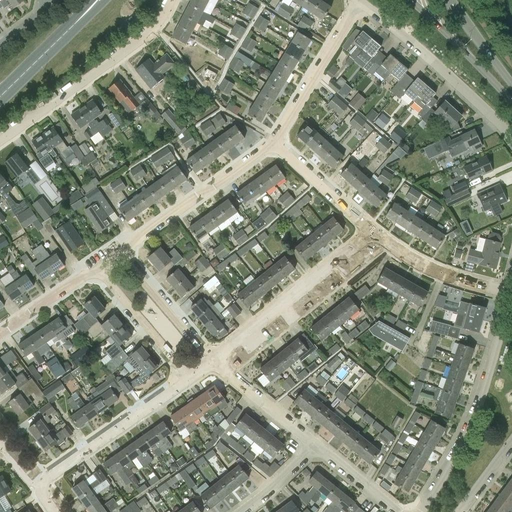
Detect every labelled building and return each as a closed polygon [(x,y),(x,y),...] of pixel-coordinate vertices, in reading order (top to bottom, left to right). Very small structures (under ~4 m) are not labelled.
[(23,0),(3,0),(2,1),(3,1),(0,2),(0,8),(3,7),(4,9),(10,4),(13,8),(24,0),(23,0)] [(208,2),(203,0),(191,0),(189,5),(202,13),(208,2)] [(306,0),(302,7),(312,14),(321,1),(319,0),(306,0)] [(312,14),(308,19),(313,22),(316,17),(322,21),(328,25),(334,15),(328,12),(331,8),(321,1),(312,14)] [(258,9),(249,3),(245,8),(255,14),(258,9)] [(288,6),(284,3),(283,4),(277,13),(282,16),(288,6)] [(202,13),(189,5),(183,16),(197,23),(202,26),(206,21),(211,23),(213,19),(208,16),(202,13)] [(287,19),(293,10),(288,6),(282,16),(287,19)] [(242,13),(252,19),(255,14),(245,8),(242,13)] [(197,23),(183,16),(177,27),(191,34),(197,23)] [(269,23),(260,16),(257,21),(266,27),(269,23)] [(308,19),(304,16),(297,26),(302,29),(308,19)] [(314,23),(313,22),(308,19),(302,29),(307,32),(314,23)] [(254,26),(263,32),(266,27),(257,21),(254,26)] [(246,30),(236,24),(233,29),(243,35),(246,30)] [(191,34),(177,27),(172,38),(185,45),(189,38),(196,42),(199,38),(191,34)] [(240,40),(243,35),(233,29),(230,34),(240,40)] [(357,56),(372,39),(363,31),(354,42),(358,46),(349,56),(345,63),(349,66),(357,56)] [(291,43),(305,51),(311,41),(298,32),(291,43)] [(257,43),(247,37),(244,42),(254,48),(257,43)] [(372,39),(357,56),(361,59),(366,53),(372,57),(381,47),(372,39)] [(238,52),(248,58),(254,48),(244,42),(238,52)] [(305,51),(291,43),(285,53),(298,61),(305,51)] [(234,50),(224,44),(221,49),(230,55),(234,50)] [(214,61),(211,66),(222,72),(225,66),(227,60),(227,61),(230,55),(221,49),(214,61)] [(248,58),(238,52),(231,63),(241,69),(248,58)] [(298,61),(285,53),(279,63),(292,72),(298,61)] [(390,73),(399,62),(390,54),(381,65),(380,67),(375,63),(367,72),(372,76),(375,72),(384,80),(390,73)] [(166,55),(153,65),(149,59),(135,70),(151,89),(164,78),(161,74),(173,64),(166,55)] [(370,59),(363,68),(367,72),(375,63),(370,59)] [(399,62),(390,73),(384,80),(389,84),(395,77),(399,81),(408,70),(399,62)] [(229,67),(239,73),(241,69),(231,63),(229,67)] [(292,72),(279,63),(273,74),(286,82),(292,72)] [(332,79),(339,70),(333,65),(326,74),(332,79)] [(217,75),(207,69),(204,75),(214,81),(217,75)] [(286,82),(273,74),(266,84),(280,92),(286,82)] [(413,101),(418,96),(427,86),(418,78),(409,88),(407,90),(403,86),(395,95),(399,99),(404,94),(413,101)] [(234,85),(224,79),(221,84),(231,90),(234,85)] [(130,94),(120,80),(109,89),(128,114),(139,105),(130,94)] [(332,80),(328,85),(337,94),(341,88),(332,80)] [(398,82),(390,91),(395,95),(403,86),(398,82)] [(218,89),(228,95),(231,90),(221,84),(218,89)] [(280,92),(266,84),(260,94),(273,102),(280,92)] [(341,88),(337,94),(343,99),(352,90),(345,84),(341,88)] [(427,86),(418,96),(413,101),(422,109),(417,115),(422,119),(430,110),(429,110),(425,106),(436,94),(427,86)] [(273,102),(260,94),(254,105),(267,113),(273,102)] [(357,110),(365,100),(358,94),(349,104),(357,110)] [(331,108),(335,112),(343,103),(335,96),(327,105),(331,108)] [(147,99),(141,104),(151,116),(155,121),(161,116),(147,99)] [(82,108),(99,132),(110,124),(106,118),(98,123),(96,120),(95,121),(93,119),(102,113),(93,100),(82,108)] [(430,110),(422,119),(420,121),(427,127),(434,119),(442,127),(447,132),(448,134),(460,129),(457,122),(461,117),(445,102),(435,113),(430,109),(429,110),(430,110)] [(335,112),(340,116),(347,107),(343,103),(335,112)] [(267,113),(254,105),(247,115),(261,123),(267,113)] [(237,115),(240,109),(235,106),(231,112),(237,115)] [(99,132),(82,108),(71,116),(80,129),(88,123),(90,125),(89,126),(91,129),(84,134),(88,140),(99,132)] [(161,115),(177,134),(184,128),(180,123),(185,120),(181,115),(177,119),(168,109),(161,115)] [(108,116),(117,127),(123,123),(115,111),(108,116)] [(372,122),(376,118),(374,117),(376,115),(371,111),(365,117),(372,122)] [(221,127),(226,124),(220,114),(215,117),(221,127)] [(382,130),(390,121),(382,114),(374,123),(382,130)] [(357,115),(349,124),(354,128),(361,119),(357,115)] [(358,132),(366,123),(361,119),(354,128),(358,132)] [(216,130),(209,121),(204,124),(211,134),(216,130)] [(200,127),(206,137),(211,134),(204,124),(200,127)] [(305,144),(316,132),(307,124),(296,136),(305,144)] [(225,133),(234,146),(244,139),(235,126),(225,133)] [(398,145),(407,135),(397,127),(389,137),(398,145)] [(54,128),(43,136),(52,149),(56,146),(61,153),(63,152),(67,158),(74,153),(79,161),(84,158),(84,157),(76,144),(70,148),(70,149),(69,150),(68,148),(67,148),(63,141),(54,128)] [(196,143),(187,130),(182,134),(191,147),(196,143)] [(444,153),(458,146),(461,153),(467,150),(466,148),(471,146),(474,151),(482,148),(474,130),(454,140),(455,141),(451,142),(448,137),(439,141),(444,153)] [(316,132),(305,144),(314,152),(325,140),(316,132)] [(215,140),(224,153),(234,146),(225,133),(215,140)] [(178,137),(186,150),(191,147),(182,134),(178,137)] [(52,149),(43,136),(32,143),(43,158),(39,160),(45,169),(54,162),(49,156),(51,154),(53,157),(57,155),(52,149)] [(382,138),(375,146),(379,150),(387,142),(382,138)] [(206,147),(215,160),(224,153),(215,140),(206,147)] [(325,140),(314,152),(323,160),(334,149),(325,140)] [(384,154),(392,145),(387,142),(379,150),(384,154)] [(85,157),(84,157),(84,158),(89,164),(97,159),(92,152),(91,153),(85,143),(79,147),(85,157)] [(174,157),(168,147),(155,156),(162,165),(174,157)] [(196,154),(205,166),(215,160),(206,147),(196,154)] [(334,149),(323,160),(332,169),(343,157),(334,149)] [(16,178),(24,172),(34,185),(41,181),(18,152),(5,163),(16,178)] [(205,166),(196,154),(186,161),(195,174),(205,166)] [(150,158),(157,168),(162,165),(155,156),(150,158)] [(492,171),(486,156),(476,161),(476,162),(463,168),(468,180),(482,174),(482,175),(492,171)] [(122,162),(117,166),(116,169),(119,172),(125,168),(122,162)] [(349,184),(360,172),(351,163),(340,175),(349,184)] [(146,175),(140,165),(135,169),(141,178),(146,175)] [(266,172),(275,185),(285,178),(276,165),(266,172)] [(168,174),(177,186),(187,179),(178,166),(168,174)] [(130,172),(136,181),(141,178),(135,169),(130,172)] [(383,170),(377,180),(382,183),(388,173),(383,170)] [(158,181),(167,193),(177,186),(168,174),(167,174),(166,172),(162,175),(163,177),(158,181)] [(275,185),(266,172),(256,179),(265,192),(275,185)] [(360,172),(349,184),(358,192),(369,180),(360,172)] [(387,186),(393,176),(388,173),(382,183),(387,186)] [(0,193),(6,200),(10,197),(7,194),(13,189),(7,183),(0,174),(0,193)] [(126,188),(120,178),(114,182),(121,191),(126,188)] [(265,192),(256,179),(246,186),(255,199),(265,192)] [(369,180),(358,192),(367,200),(378,188),(369,180)] [(148,188),(157,200),(167,193),(158,181),(148,188)] [(465,181),(452,187),(455,195),(467,190),(469,189),(465,181)] [(110,185),(116,195),(121,191),(114,182),(110,185)] [(490,209),(493,217),(502,213),(498,206),(506,202),(499,185),(476,194),(484,212),(490,209)] [(255,199),(246,186),(236,193),(245,206),(255,199)] [(89,204),(88,209),(85,211),(100,232),(113,223),(108,217),(114,213),(96,187),(84,195),(85,197),(86,196),(88,199),(86,201),(89,204)] [(138,195),(147,207),(157,200),(148,188),(138,195)] [(378,188),(367,200),(376,208),(387,196),(378,188)] [(411,188),(405,198),(410,201),(416,191),(411,188)] [(283,196),(290,204),(302,193),(298,189),(291,195),(287,192),(283,196)] [(447,207),(471,197),(467,190),(455,195),(444,201),(447,207)] [(415,204),(421,194),(416,191),(410,201),(415,204)] [(71,203),(78,199),(75,195),(69,199),(71,203)] [(129,202),(138,214),(147,207),(138,195),(129,202)] [(307,195),(299,202),(303,206),(311,199),(307,195)] [(290,204),(283,196),(278,200),(286,208),(290,204)] [(81,199),(71,205),(74,210),(84,203),(81,199)] [(218,207),(227,219),(237,212),(228,199),(218,207)] [(16,217),(24,210),(29,207),(24,201),(19,205),(16,204),(11,209),(16,217)] [(432,201),(425,211),(430,214),(437,204),(432,201)] [(138,214),(129,202),(118,209),(128,222),(138,214)] [(300,215),(303,213),(299,209),(303,206),(299,202),(291,209),(298,216),(300,215)] [(396,223),(404,210),(394,203),(385,216),(396,223)] [(437,204),(430,214),(431,214),(435,217),(442,207),(437,204)] [(39,211),(46,220),(55,214),(49,205),(39,211)] [(227,219),(218,207),(209,214),(218,226),(227,219)] [(24,229),(38,219),(30,208),(16,217),(24,229)] [(276,216),(269,208),(265,212),(272,220),(276,216)] [(293,216),(295,218),(298,216),(291,209),(283,216),(287,220),(293,216)] [(404,210),(396,223),(406,230),(414,216),(404,210)] [(260,216),(267,224),(272,220),(265,212),(260,216)] [(218,226),(209,214),(199,220),(208,233),(218,226)] [(272,226),(269,228),(273,232),(287,220),(283,216),(272,226)] [(414,216),(406,230),(416,236),(424,223),(414,216)] [(323,225),(333,238),(343,230),(333,217),(323,225)] [(50,236),(55,233),(50,224),(53,222),(50,218),(42,224),(50,236)] [(208,233),(199,220),(189,228),(198,240),(208,233)] [(69,222),(65,224),(64,223),(58,226),(59,228),(56,230),(71,252),(84,243),(69,222)] [(424,223),(416,236),(426,243),(434,229),(429,226),(425,223),(424,223)] [(434,229),(426,243),(436,249),(445,236),(440,233),(444,228),(438,224),(435,229),(434,229)] [(314,233),(324,245),(333,238),(323,225),(314,233)] [(462,229),(465,236),(472,233),(469,226),(462,229)] [(448,234),(451,240),(461,234),(458,229),(448,234)] [(248,238),(242,230),(237,233),(244,242),(248,238)] [(268,237),(264,232),(256,238),(260,243),(268,237)] [(232,237),(239,245),(244,242),(237,233),(232,237)] [(304,241),(314,253),(324,245),(314,233),(304,241)] [(497,256),(500,244),(501,239),(499,234),(492,233),(488,235),(487,241),(479,238),(476,252),(470,250),(467,261),(479,264),(479,265),(495,269),(498,257),(497,256)] [(252,249),(256,254),(259,252),(260,252),(261,251),(262,250),(258,244),(255,239),(244,246),(248,251),(250,250),(252,249)] [(314,253),(304,241),(295,249),(305,261),(314,253)] [(229,253),(222,244),(218,247),(224,256),(229,253)] [(54,273),(65,266),(57,254),(51,258),(47,251),(46,252),(41,245),(37,248),(54,273)] [(236,252),(240,257),(249,251),(248,251),(244,246),(236,252)] [(219,259),(223,257),(224,256),(218,247),(213,251),(219,259)] [(54,273),(37,248),(33,251),(31,252),(37,260),(32,264),(28,257),(23,261),(34,277),(38,274),(43,281),(54,273)] [(166,255),(160,248),(148,259),(158,271),(170,261),(174,265),(182,258),(174,248),(166,255)] [(453,257),(460,259),(462,251),(455,249),(453,257)] [(196,255),(193,251),(184,258),(188,262),(196,255)] [(230,264),(238,258),(235,253),(226,259),(230,264)] [(203,256),(194,264),(198,268),(207,260),(203,256)] [(275,264),(285,277),(295,269),(285,257),(275,264)] [(213,268),(219,264),(215,259),(210,263),(213,268)] [(211,265),(207,260),(198,268),(202,273),(211,265)] [(220,271),(228,266),(225,261),(217,267),(220,271)] [(23,294),(34,286),(27,275),(21,278),(16,271),(16,272),(10,264),(5,267),(6,269),(6,268),(23,294)] [(265,272),(275,284),(285,277),(275,264),(265,272)] [(6,268),(6,269),(0,272),(3,278),(0,279),(0,291),(1,293),(5,290),(12,301),(23,294),(6,268)] [(388,289),(396,275),(385,268),(377,282),(388,289)] [(173,289),(186,278),(178,269),(165,279),(173,289)] [(256,280),(266,292),(275,284),(265,272),(256,280)] [(396,275),(388,289),(398,295),(406,281),(396,275)] [(207,291),(214,285),(215,285),(219,282),(215,277),(211,280),(203,286),(207,291)] [(186,278),(173,289),(181,298),(194,288),(186,278)] [(247,287),(257,300),(266,292),(256,280),(247,287)] [(406,281),(398,295),(409,301),(417,287),(406,281)] [(365,285),(354,294),(359,300),(370,291),(365,285)] [(257,300),(247,287),(237,295),(247,308),(257,300)] [(417,287),(409,301),(420,307),(428,293),(417,287)] [(228,303),(233,299),(228,293),(223,297),(228,303)] [(442,307),(445,297),(438,295),(434,305),(442,307)] [(90,312),(83,318),(74,326),(82,335),(87,331),(98,322),(99,321),(95,317),(105,309),(95,297),(85,306),(90,312)] [(339,305),(349,318),(359,310),(349,297),(339,305)] [(190,308),(198,317),(208,309),(213,305),(209,300),(204,304),(200,299),(190,308)] [(460,302),(458,308),(457,313),(482,320),(485,308),(470,304),(470,305),(460,302)] [(241,313),(233,304),(226,309),(234,319),(241,313)] [(381,311),(384,309),(380,304),(369,313),(373,318),(381,311)] [(198,317),(205,326),(220,314),(213,305),(208,309),(198,317)] [(330,313),(340,326),(349,318),(339,305),(330,313)] [(320,320),(330,333),(340,326),(330,313),(320,320)] [(463,330),(464,328),(478,332),(482,320),(457,313),(453,327),(463,330)] [(221,338),(228,332),(219,322),(224,318),(220,314),(205,326),(213,335),(217,332),(221,338)] [(101,325),(98,322),(87,331),(94,338),(102,332),(103,333),(106,331),(110,336),(123,325),(114,315),(101,325)] [(387,315),(385,319),(394,324),(396,320),(387,315)] [(49,325),(56,336),(62,345),(67,342),(65,338),(75,332),(71,325),(66,329),(59,318),(49,325)] [(330,333),(320,320),(310,328),(321,341),(330,333)] [(365,321),(357,327),(361,332),(369,326),(365,321)] [(372,335),(402,352),(409,339),(379,321),(368,330),(372,335)] [(398,321),(395,325),(404,331),(407,326),(398,321)] [(450,326),(432,321),(429,332),(447,337),(450,326)] [(39,332),(46,343),(51,340),(57,348),(62,345),(56,336),(49,325),(39,332)] [(123,325),(110,336),(116,343),(105,352),(108,356),(102,362),(105,365),(122,350),(119,346),(132,336),(123,325)] [(356,328),(348,335),(351,340),(359,333),(356,328)] [(29,339),(40,354),(49,348),(46,343),(39,332),(29,339)] [(348,335),(345,332),(340,335),(347,343),(351,340),(348,335)] [(434,335),(430,344),(430,346),(435,348),(439,337),(434,335)] [(288,346),(299,359),(300,361),(316,349),(306,336),(300,341),(298,338),(288,346)] [(40,354),(29,339),(19,345),(26,357),(31,353),(34,357),(39,365),(44,362),(39,354),(40,354)] [(337,344),(329,350),(332,355),(340,349),(337,344)] [(455,355),(470,361),(474,349),(459,344),(455,355)] [(86,345),(78,352),(84,360),(93,354),(86,345)] [(299,359),(288,346),(279,354),(289,367),(299,359)] [(426,357),(432,359),(435,348),(430,346),(426,357)] [(134,370),(150,357),(141,347),(129,358),(122,350),(105,365),(111,374),(125,362),(125,361),(126,360),(134,370)] [(8,373),(4,368),(17,359),(12,350),(0,358),(0,379),(11,371),(11,370),(8,373)] [(289,367),(279,354),(269,362),(280,374),(289,367)] [(451,367),(466,372),(470,361),(455,355),(451,367)] [(332,372),(342,362),(336,356),(327,366),(332,372)] [(151,377),(149,375),(158,367),(150,357),(134,370),(140,376),(133,381),(137,386),(151,377)] [(428,370),(431,360),(425,359),(422,368),(428,370)] [(384,368),(390,373),(397,364),(391,360),(384,368)] [(280,374),(269,362),(260,369),(270,382),(280,374)] [(63,367),(66,372),(71,368),(68,364),(63,367)] [(42,378),(32,365),(27,368),(37,381),(42,378)] [(447,378),(462,384),(466,372),(451,367),(447,378)] [(58,378),(66,373),(62,368),(54,373),(58,378)] [(305,370),(297,376),(301,381),(308,375),(305,370)] [(421,370),(418,379),(424,381),(427,372),(421,370)] [(16,377),(11,371),(0,379),(0,390),(3,395),(15,385),(18,389),(29,382),(22,373),(16,377)] [(65,384),(73,378),(70,373),(61,379),(65,384)] [(96,388),(108,407),(118,400),(115,395),(122,389),(123,389),(118,383),(115,379),(111,374),(105,378),(107,381),(96,388)] [(315,380),(323,386),(327,382),(319,375),(315,380)] [(296,385),(289,377),(285,380),(291,389),(296,385)] [(122,379),(122,380),(118,383),(123,389),(122,389),(127,395),(132,390),(133,389),(127,381),(124,378),(122,379)] [(443,390),(458,395),(462,384),(447,378),(443,390)] [(22,394),(9,403),(18,415),(30,407),(30,406),(33,404),(28,397),(34,393),(38,399),(41,397),(42,399),(45,397),(40,391),(32,379),(29,382),(18,389),(22,394)] [(54,395),(65,388),(60,380),(42,393),(51,404),(57,400),(54,395)] [(286,392),(287,392),(291,389),(285,380),(280,384),(286,392)] [(423,383),(417,381),(414,392),(419,394),(423,383)] [(332,394),(336,389),(328,383),(325,388),(332,394)] [(206,392),(216,407),(225,400),(215,386),(206,392)] [(91,403),(99,414),(108,407),(96,388),(95,389),(94,387),(89,391),(96,400),(91,403)] [(438,402),(439,401),(454,406),(458,395),(443,390),(438,388),(433,400),(438,402)] [(304,410),(314,398),(304,390),(294,402),(304,410)] [(334,395),(342,402),(346,397),(338,391),(334,395)] [(197,398),(211,418),(219,412),(216,407),(206,392),(198,398),(197,398)] [(410,403),(416,405),(419,394),(414,392),(410,403)] [(355,405),(358,400),(350,394),(344,403),(352,409),(355,405)] [(287,395),(280,402),(286,408),(294,401),(287,395)] [(89,421),(75,401),(72,397),(67,400),(73,409),(76,413),(71,417),(79,428),(89,421)] [(99,414),(91,403),(86,407),(79,397),(75,401),(89,421),(99,414)] [(206,421),(211,418),(197,398),(188,404),(199,419),(203,416),(206,421)] [(314,398),(304,410),(313,418),(323,405),(314,398)] [(439,401),(438,402),(434,413),(450,418),(454,406),(439,401)] [(37,441),(49,432),(45,426),(51,421),(48,417),(51,414),(53,416),(57,413),(49,403),(39,410),(44,418),(29,429),(37,441)] [(179,411),(193,430),(197,427),(194,422),(199,419),(188,404),(179,411)] [(323,405),(313,418),(322,425),(333,413),(323,405)] [(353,411),(361,417),(365,412),(357,406),(353,411)] [(237,407),(229,417),(226,421),(229,425),(232,423),(242,411),(237,407)] [(193,430),(179,411),(170,417),(181,432),(185,428),(189,433),(193,430)] [(415,424),(420,415),(415,412),(410,421),(415,424)] [(333,413),(322,425),(332,433),(342,421),(333,413)] [(225,430),(224,432),(229,436),(236,427),(245,434),(255,422),(246,414),(235,426),(232,423),(229,425),(225,430)] [(362,418),(370,425),(374,420),(366,414),(362,418)] [(397,430),(403,419),(397,416),(390,426),(397,430)] [(425,431),(439,439),(445,429),(431,420),(425,431)] [(342,421),(332,433),(341,441),(351,428),(342,421)] [(153,429),(168,450),(173,447),(166,437),(171,433),(163,422),(153,429)] [(255,422),(245,434),(254,442),(265,430),(255,422)] [(372,426),(380,433),(384,428),(376,422),(372,426)] [(409,434),(414,425),(409,422),(404,431),(409,434)] [(216,437),(217,435),(220,437),(224,432),(225,430),(219,425),(210,436),(213,440),(215,443),(218,439),(216,437)] [(49,432),(37,441),(46,452),(57,443),(59,446),(65,441),(63,439),(67,437),(68,438),(73,434),(67,426),(53,437),(49,432)] [(351,428),(341,441),(351,449),(361,436),(351,428)] [(143,436),(151,447),(156,444),(163,454),(168,450),(153,429),(143,436)] [(379,437),(382,440),(381,441),(385,445),(389,440),(392,442),(395,438),(393,436),(385,429),(379,437)] [(265,430),(254,442),(264,450),(274,437),(265,430)] [(419,442),(432,450),(439,439),(425,431),(419,442)] [(224,432),(220,437),(234,448),(237,444),(229,436),(224,432)] [(403,432),(398,442),(403,445),(408,436),(403,432)] [(178,447),(183,443),(177,435),(172,438),(178,447)] [(133,443),(148,464),(153,461),(146,451),(151,447),(143,436),(133,443)] [(361,436),(351,449),(360,456),(370,444),(361,436)] [(274,437),(264,450),(273,458),(284,445),(274,437)] [(207,450),(212,447),(215,443),(213,440),(204,446),(207,450)] [(189,441),(184,445),(194,459),(199,455),(189,441)] [(370,444),(360,456),(370,464),(380,452),(379,451),(381,448),(373,441),(370,444)] [(224,453),(227,449),(219,442),(216,447),(224,453)] [(432,450),(419,442),(415,448),(410,445),(407,450),(412,453),(413,452),(426,460),(432,450)] [(123,450),(131,461),(136,458),(143,468),(148,464),(133,443),(123,450)] [(397,455),(402,446),(397,443),(391,452),(397,455)] [(242,455),(245,450),(237,444),(234,448),(242,455)] [(131,461),(123,450),(113,457),(121,468),(128,478),(133,475),(126,465),(131,461)] [(207,461),(216,455),(212,450),(204,456),(207,461)] [(255,458),(247,451),(243,456),(251,463),(255,458)] [(406,463),(420,471),(426,460),(413,452),(412,453),(406,463)] [(390,466),(396,457),(391,454),(385,463),(390,466)] [(111,475),(116,471),(126,486),(131,482),(128,478),(121,468),(113,457),(103,464),(111,475)] [(180,467),(186,463),(182,457),(176,461),(180,467)] [(197,468),(206,462),(203,457),(194,463),(197,468)] [(256,459),(252,464),(259,469),(263,465),(256,459)] [(173,471),(179,468),(175,463),(170,466),(173,471)] [(420,471),(406,463),(403,469),(398,466),(395,471),(400,474),(400,473),(414,481),(420,471)] [(190,489),(196,485),(188,475),(196,469),(192,464),(179,474),(190,489)] [(390,467),(385,464),(380,472),(385,475),(390,467)] [(229,473),(239,486),(249,478),(239,465),(229,473)] [(310,473),(306,469),(301,473),(306,478),(310,473)] [(76,483),(76,484),(78,486),(73,489),(80,499),(106,480),(99,470),(94,474),(98,479),(87,486),(84,481),(83,482),(81,481),(80,480),(76,483)] [(150,480),(148,481),(151,486),(159,480),(153,472),(149,475),(148,477),(150,480)] [(308,482),(313,486),(309,492),(307,491),(305,494),(302,491),(298,496),(306,505),(311,499),(326,480),(317,472),(308,482)] [(220,481),(229,493),(239,486),(229,473),(220,481)] [(408,492),(414,481),(400,473),(400,474),(394,484),(408,492)] [(0,511),(10,511),(9,509),(5,511),(1,503),(0,503),(0,502),(0,497),(11,491),(2,476),(0,477),(0,511)] [(170,487),(178,481),(175,476),(166,482),(170,487)] [(93,504),(98,501),(95,496),(110,485),(106,480),(80,499),(87,509),(93,504)] [(327,498),(336,487),(326,480),(311,499),(315,503),(319,498),(322,494),(327,498)] [(210,489),(220,501),(229,493),(220,481),(210,489)] [(160,494),(168,488),(165,483),(156,489),(160,494)] [(144,484),(137,490),(140,494),(147,488),(144,484)] [(336,487),(327,498),(332,501),(323,511),(331,511),(334,509),(337,505),(345,495),(336,487)] [(498,496),(509,504),(511,506),(511,505),(511,491),(506,487),(498,496)] [(220,501),(210,489),(200,496),(210,509),(220,501)] [(149,501),(158,495),(155,490),(146,496),(149,501)] [(346,511),(355,503),(345,495),(337,505),(334,509),(337,511),(346,511)] [(506,511),(508,510),(511,511),(511,506),(509,504),(498,496),(491,506),(498,511),(506,511)] [(140,508),(148,502),(145,497),(136,503),(140,508)] [(98,501),(93,504),(87,509),(89,511),(103,511),(116,503),(116,502),(113,498),(102,506),(98,501)] [(112,511),(119,506),(118,506),(124,502),(122,499),(116,502),(116,503),(103,511),(112,511)] [(140,511),(141,511),(133,501),(128,505),(133,511),(140,511)] [(282,508),(284,511),(309,511),(306,508),(302,511),(300,511),(299,511),(292,501),(282,508)] [(183,509),(185,511),(200,511),(193,502),(183,509)]
